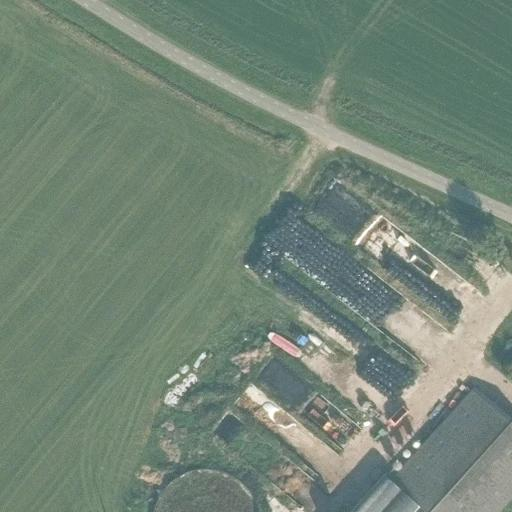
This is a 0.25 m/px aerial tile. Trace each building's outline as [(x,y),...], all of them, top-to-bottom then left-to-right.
[(323,214),(345,190),(328,176),(307,200),(323,214)] [(511,376),(511,342),(495,363),(506,371),(506,372),(511,376)] [(259,378),(304,406),(314,391),(285,374),(289,367),(272,357),(259,378)] [(392,484),(385,478),(354,511),(500,511),(511,499),(511,423),(475,391),(392,484)] [(336,443),(346,437),(342,430),(345,428),(336,412),(322,420),(336,443)] [(260,511),(263,498),(223,470),(205,466),(198,476),(198,478),(201,478),(220,492),(219,500),(210,511),(260,511)]
